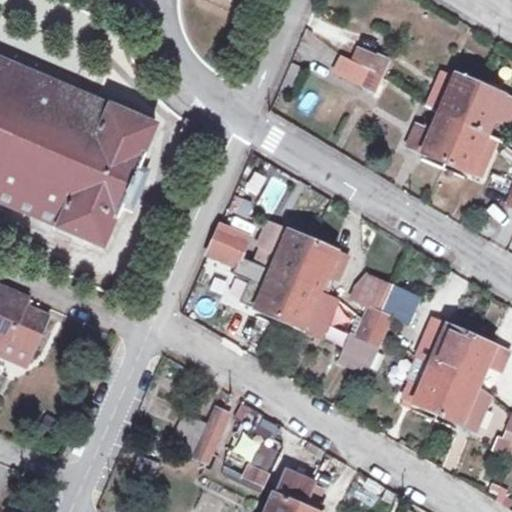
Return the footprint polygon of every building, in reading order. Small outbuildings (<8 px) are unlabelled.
[(382,77),(389,64),(361,49),(354,63),(382,77)] [(375,92),(382,77),(354,63),(343,57),(336,72),(375,92)] [(144,155),(157,126),(0,58),(0,202),(104,247),(117,217),(118,219),(124,206),(140,168),(145,157),(144,155)] [(293,65),(282,90),(294,95),(304,70),(293,65)] [(463,125),(480,86),(464,79),(456,76),(455,79),(444,74),(438,89),(449,93),(439,115),(463,125)] [(510,126),(511,120),(511,99),(505,97),(480,86),(463,125),(487,135),(494,119),(510,126)] [(447,163),(463,125),(439,115),(432,132),(418,125),(409,147),(447,163)] [(203,131),(202,130),(193,125),(188,122),(181,140),(196,146),(203,131)] [(487,136),(487,135),(463,125),(447,163),(471,174),(472,172),(483,177),(498,141),(487,136)] [(124,206),(133,210),(149,172),(140,168),(124,206)] [(270,175),(256,206),(276,214),(289,183),(270,175)] [(502,209),(507,197),(480,185),(475,197),(502,209)] [(296,281),(313,242),(269,223),(260,246),(256,260),(273,268),(273,270),(296,281)] [(244,253),(250,239),(221,227),(215,241),(244,253)] [(242,256),(244,253),(215,241),(209,255),(236,267),(236,268),(253,276),(251,280),(266,286),(273,270),(251,261),(242,256)] [(338,279),(348,257),(313,242),(296,281),(320,291),(326,278),(332,281),(333,277),(338,279)] [(280,319),(296,281),(273,270),(266,286),(251,280),(241,303),(280,319)] [(370,308),(364,321),(374,330),(393,286),(364,273),(353,300),(370,308)] [(129,303),(135,287),(120,281),(114,296),(129,303)] [(336,298),(320,291),(296,281),(280,319),(320,337),(336,298)] [(24,308),(28,298),(0,285),(0,335),(33,350),(47,318),(24,308)] [(409,326),(421,298),(393,286),(374,330),(385,336),(393,319),(409,326)] [(358,336),(364,321),(359,316),(351,333),(358,336)] [(455,375),(471,336),(433,320),(424,342),(438,349),(431,365),(455,375)] [(356,369),(370,340),(374,330),(364,321),(358,336),(351,333),(339,361),(356,369)] [(380,347),(385,336),(374,330),(370,340),(360,363),(371,368),(380,347)] [(495,346),(495,347),(471,336),(455,375),(479,386),(487,366),(501,371),(509,352),(495,346)] [(431,365),(438,349),(424,342),(418,357),(421,359),(431,365)] [(438,414),(455,375),(431,365),(421,359),(418,357),(407,380),(411,382),(403,399),(438,414)] [(491,394),(479,386),(455,375),(438,414),(476,430),(486,407),(491,394)] [(217,410),(210,425),(184,414),(171,443),(197,455),(195,458),(208,463),(230,415),(217,410)] [(255,458),(262,438),(249,434),(242,454),(255,458)] [(511,440),(504,437),(498,434),(493,449),(511,456),(511,440)] [(254,460),(268,467),(278,448),(264,441),(254,460)] [(156,463),(141,457),(131,481),(146,488),(156,463)] [(269,475),(251,466),(245,478),(264,486),(269,475)] [(314,511),(313,511),(304,508),(312,487),(313,484),(286,473),(276,496),(274,495),(266,511),(314,511)] [(304,508),(313,511),(321,491),(312,487),(304,508)]
